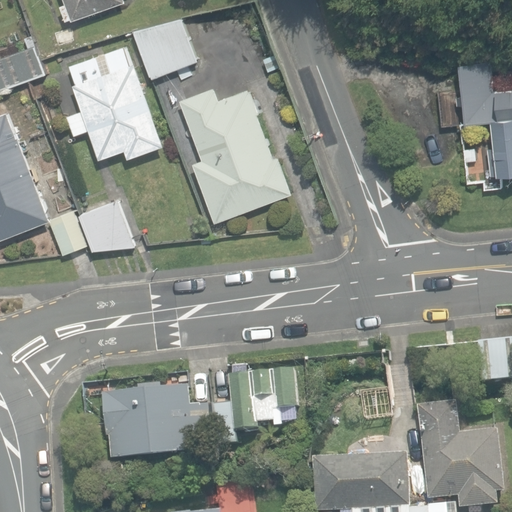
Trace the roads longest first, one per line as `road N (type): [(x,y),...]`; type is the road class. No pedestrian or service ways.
road 1 (tertiary): [(409,277),(74,327),(29,349),(0,379)]
road 2 (residential): [(293,0),(409,277)]
road 3 (tertiary): [(29,511),(18,428),(0,391)]
